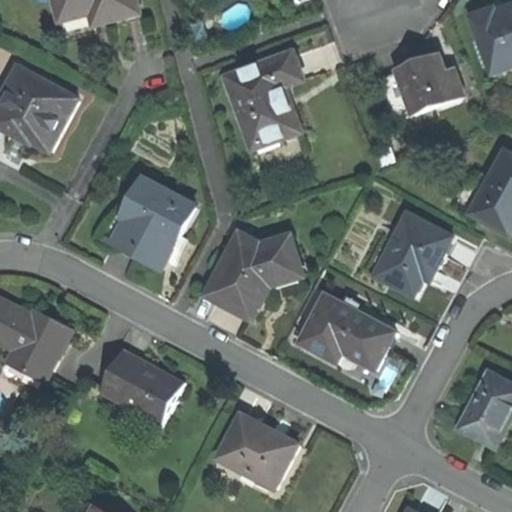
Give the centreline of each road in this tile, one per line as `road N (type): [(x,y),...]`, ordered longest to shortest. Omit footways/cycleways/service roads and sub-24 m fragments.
road 1 (residential): [(0,256),(64,268),(400,447)]
road 2 (residential): [(400,447),(472,310),(511,284)]
road 3 (residential): [(400,447),(511,507)]
